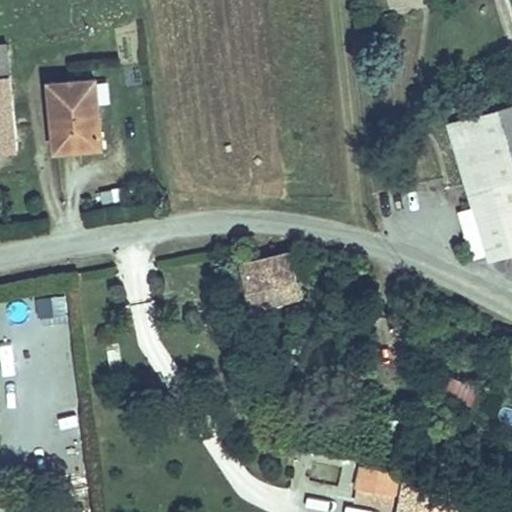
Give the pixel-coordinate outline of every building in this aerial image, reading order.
[(0,103),(31,99),(24,44),(0,46),(0,103)] [(121,141),(110,75),(69,82),(80,148),(121,141)] [(0,153),(37,149),(31,99),(0,103),(0,153)] [(511,101),(468,114),(492,196),(500,223),(509,253),(511,252),(511,101)] [(405,218),(405,194),(377,195),(377,218),(405,218)] [(479,200),(487,226),(500,223),(492,196),(479,200)] [(289,257),(255,263),(265,308),(300,301),(289,257)] [(248,312),(265,308),(255,263),(237,267),(248,312)] [(441,401),(475,402),(476,380),(442,379),(441,401)] [(511,408),(502,405),(496,419),(511,425),(511,408)] [(395,467),(354,459),(347,498),(388,504),(395,467)] [(394,511),(444,511),(446,483),(396,480),(394,511)]
